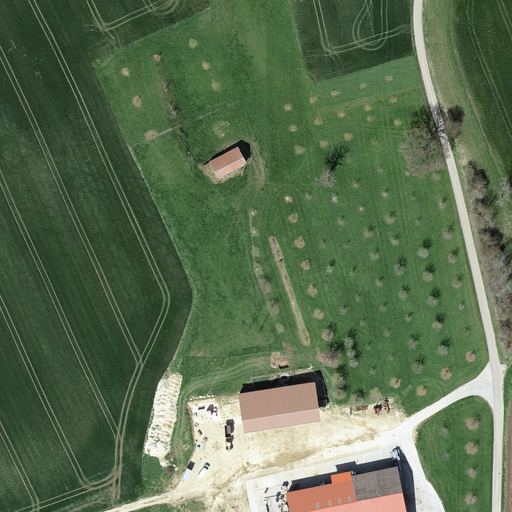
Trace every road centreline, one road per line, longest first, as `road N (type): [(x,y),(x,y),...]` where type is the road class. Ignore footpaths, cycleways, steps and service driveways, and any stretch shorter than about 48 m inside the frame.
road 1 (track): [(496,511),(499,420),(489,333),(427,87),(417,0)]
road 2 (track): [(494,382),(465,386),(402,426),(245,490),(152,498),(113,511)]
